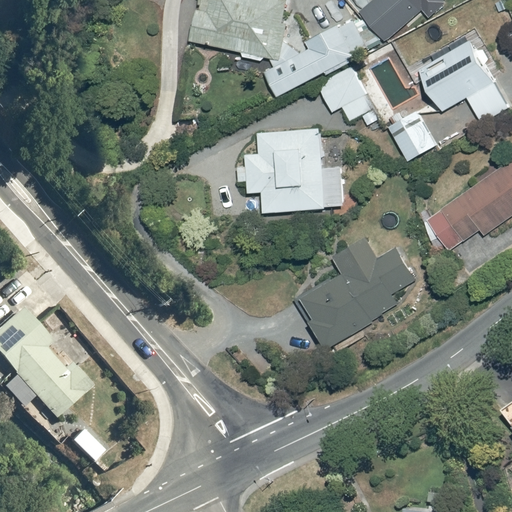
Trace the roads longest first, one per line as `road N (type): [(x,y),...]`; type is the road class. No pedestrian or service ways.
road 1 (tertiary): [(0,167),(134,320),(244,465)]
road 2 (tertiary): [(244,465),(379,402),(511,311)]
